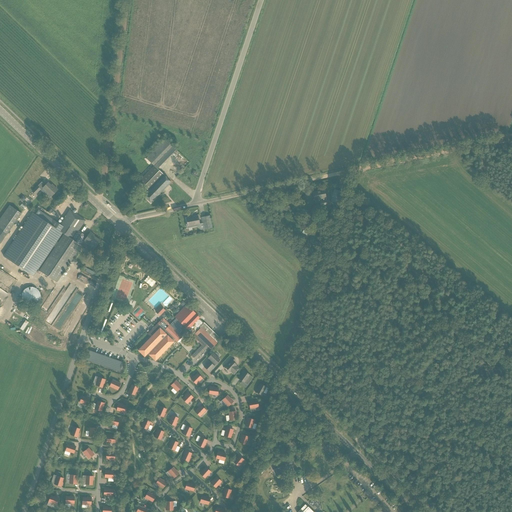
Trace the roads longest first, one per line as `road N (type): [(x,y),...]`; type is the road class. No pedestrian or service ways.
road 1 (tertiary): [(422,511),(120,226)]
road 2 (track): [(196,204),(511,137)]
road 3 (unclassified): [(24,511),(120,226)]
road 4 (unclassified): [(120,226),(196,204),(263,0)]
road 5 (track): [(100,196),(125,0)]
road 6 (tertiary): [(120,226),(0,110)]
